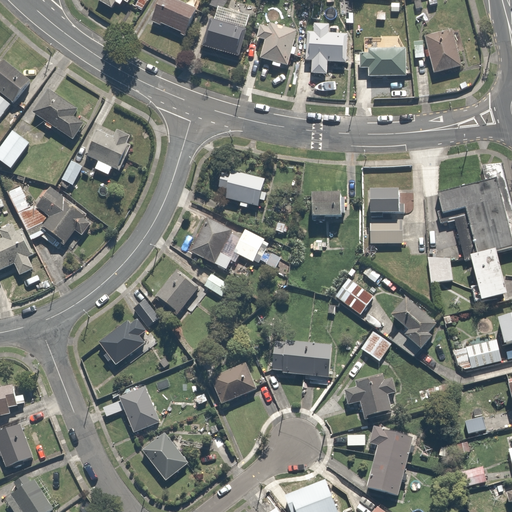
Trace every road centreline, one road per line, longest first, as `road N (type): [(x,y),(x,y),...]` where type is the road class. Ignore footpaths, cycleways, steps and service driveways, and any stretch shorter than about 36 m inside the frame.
road 1 (residential): [(502,114),(355,134),(276,126),(196,105)]
road 2 (residential): [(196,105),(162,205),(140,243),(93,291),(39,322)]
road 3 (residential): [(39,322),(87,445),(129,511)]
road 4 (residential): [(196,105),(125,73),(26,0)]
